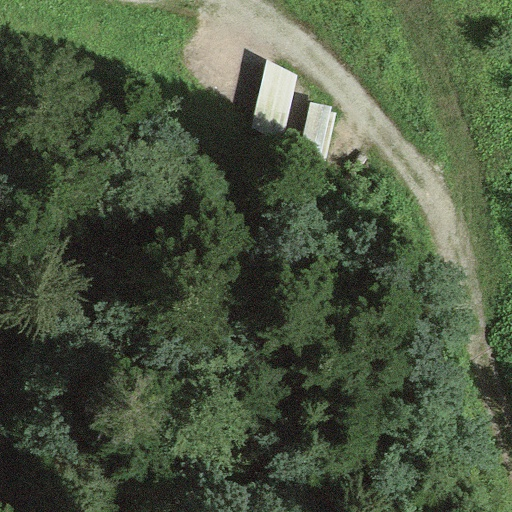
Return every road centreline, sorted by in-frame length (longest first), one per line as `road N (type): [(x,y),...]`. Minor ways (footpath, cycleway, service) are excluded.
road 1 (track): [(249,0),(359,101),(403,156),(456,258),(511,438)]
road 2 (track): [(406,0),(451,116),(469,199),(456,258)]
